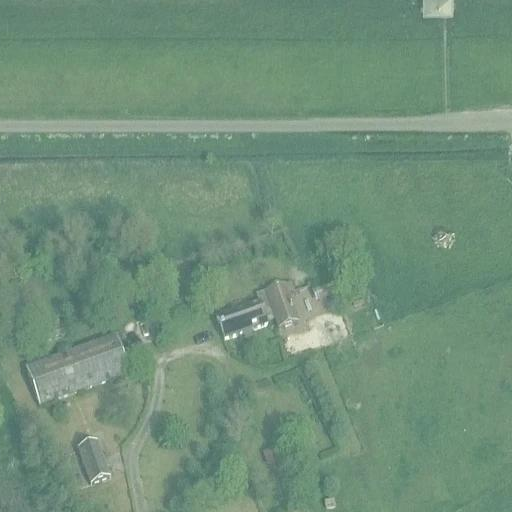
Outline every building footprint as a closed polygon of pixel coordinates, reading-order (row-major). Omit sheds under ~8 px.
[(450,13),(450,0),(424,0),(425,13),(450,13)] [(298,324),(289,296),(294,294),(291,286),(256,298),(259,304),(216,320),(224,342),(267,326),(267,324),(274,322),(277,331),(298,324)] [(315,304),(328,299),(323,287),(311,293),(315,304)] [(202,296),(152,314),(159,335),(209,318),(202,296)] [(48,342),(67,336),(64,327),(45,333),(48,342)] [(25,370),(39,408),(129,376),(116,338),(25,370)] [(90,487),(109,480),(96,444),(77,450),(90,487)]
